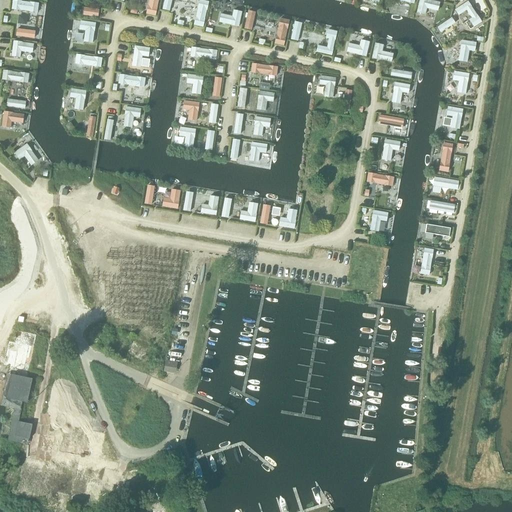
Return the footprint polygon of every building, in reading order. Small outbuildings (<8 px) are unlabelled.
[(38,11),(40,1),(29,0),(13,0),(12,8),(38,11)] [(156,15),(159,0),(149,0),(147,13),(156,15)] [(170,10),(173,0),(165,0),(163,8),(170,10)] [(204,27),(210,1),(204,0),(200,0),(195,25),(204,27)] [(439,10),(441,1),(435,0),(420,0),(418,11),(426,13),(428,7),(439,10)] [(483,22),(469,0),(455,9),(460,15),(468,9),(473,17),(470,19),(475,27),(483,22)] [(98,17),(99,9),(82,6),(81,14),(98,17)] [(240,26),(243,11),(234,9),(233,16),(222,13),(220,22),(240,26)] [(252,30),(256,11),(249,10),(245,28),(252,30)] [(442,32),(456,22),(453,17),(438,26),(442,32)] [(285,45),(290,20),(281,18),(275,43),(285,45)] [(93,41),(96,22),(81,20),(80,29),(85,29),(84,40),(93,41)] [(299,41),(303,22),(296,21),(292,39),(299,41)] [(35,31),(16,29),(16,36),(34,39),(35,31)] [(336,40),(338,31),(329,29),(327,37),(330,38),(328,47),(319,45),(317,51),(333,55),(334,48),(333,48),(335,40),(336,40)] [(367,56),(370,41),(362,39),(360,45),(350,43),(348,51),(367,56)] [(476,51),(477,42),(463,39),(459,60),(468,62),(470,50),(476,51)] [(13,41),(11,57),(20,58),(21,52),(32,53),(33,44),(13,41)] [(392,62),(394,53),(383,51),(385,44),(376,42),(372,57),(381,59),(392,62)] [(149,56),(150,46),(135,44),(132,65),(141,66),(143,55),(149,56)] [(216,58),(218,49),(192,45),(191,55),(216,58)] [(102,66),(103,57),(76,53),(75,63),(102,66)] [(277,75),(278,66),(252,62),(251,71),(277,75)] [(412,79),(413,72),(393,69),(392,75),(412,79)] [(467,93),(470,73),(455,70),(453,79),(460,81),(458,92),(467,93)] [(29,74),(3,71),(2,80),(28,83),(29,74)] [(144,86),(146,77),(120,73),(119,82),(144,86)] [(201,94),(203,75),(188,73),(187,82),(193,83),(192,93),(201,94)] [(335,86),(337,77),(321,75),(320,84),(326,85),(325,96),(333,97),(335,86)] [(220,96),(222,77),(215,76),(212,95),(220,96)] [(409,93),(411,84),(396,81),(394,90),(393,102),(401,103),(403,92),(409,93)] [(245,107),(247,88),(240,87),(238,106),(245,107)] [(71,89),(70,98),(75,99),(74,110),(83,111),(86,91),(71,89)] [(350,111),(352,90),(345,89),(343,110),(350,111)] [(273,101),(274,92),(259,90),(257,108),(266,110),(267,100),(273,101)] [(26,102),(7,99),(6,106),(25,109),(26,102)] [(197,120),(200,101),(184,99),(183,109),(189,109),(188,119),(197,120)] [(216,123),(219,104),(211,103),(209,122),(216,123)] [(140,117),(141,108),(126,106),(123,126),(132,127),(134,116),(140,117)] [(460,129),(464,109),(449,106),(447,115),(453,116),(451,127),(460,129)] [(11,122),(23,123),(24,114),(3,112),(2,127),(11,128),(11,122)] [(241,133),(244,114),(236,113),(234,132),(241,133)] [(403,127),(405,119),(380,115),(379,123),(403,127)] [(270,126),(271,117),(256,116),(254,134),(262,135),(264,126),(270,126)] [(89,117),(86,137),(92,138),(96,118),(89,117)] [(110,141),(113,121),(107,120),(103,140),(110,141)] [(193,146),(196,128),(180,126),(179,135),(185,136),(184,145),(193,146)] [(212,149),(215,130),(207,129),(205,148),(212,149)] [(238,158),(240,139),(233,138),(231,157),(238,158)] [(399,150),(401,141),(386,139),(383,159),(391,161),(393,149),(399,150)] [(266,152),(267,143),(252,141),(249,160),(258,161),(260,151),(266,152)] [(449,172),(454,144),(445,142),(440,170),(449,172)] [(31,166),(38,161),(26,144),(14,152),(19,160),(24,157),(31,166)] [(386,175),(378,174),(369,172),(367,182),(376,183),(384,184),(384,185),(393,186),(395,177),(386,175)] [(458,190),(460,181),(435,177),(434,186),(458,190)] [(155,186),(147,185),(144,204),(152,206),(155,186)] [(178,208),(181,190),(172,188),(171,198),(165,197),(163,205),(178,208)] [(190,210),(193,191),(187,190),(183,209),(190,210)] [(216,214),(219,196),(210,194),(209,204),(203,203),(201,211),(216,214)] [(229,217),(232,198),(225,197),(222,216),(229,217)] [(454,213),(456,204),(431,200),(430,209),(454,213)] [(255,221),(258,203),(249,201),(248,211),(242,210),(240,219),(255,221)] [(267,224),(270,205),(264,204),(261,222),(267,224)] [(294,228),(297,210),(289,208),(287,218),(281,217),(280,225),(294,228)] [(387,221),(389,213),(374,210),(372,219),(373,219),(371,230),(379,231),(381,220),(387,221)] [(450,236),(451,228),(428,224),(427,233),(450,236)] [(433,258),(435,249),(425,248),(423,257),(424,257),(422,265),(420,273),(430,275),(432,267),(431,267),(433,258)]
